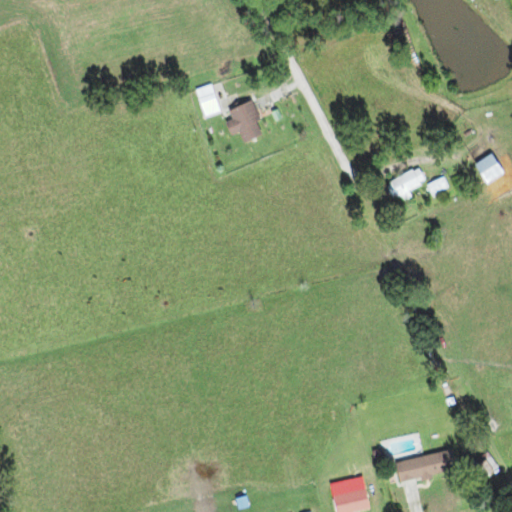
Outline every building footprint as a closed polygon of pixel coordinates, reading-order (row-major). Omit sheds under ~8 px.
[(189,92),(199,118),(215,112),(205,85),(189,92)] [(235,142),(257,135),(247,102),(222,110),(225,120),(219,122),(224,136),(233,134),(235,142)] [(467,167),(479,186),(497,174),(485,155),(467,167)] [(380,184),(387,199),(421,184),(414,169),(380,184)] [(427,196),(443,189),(438,179),(423,186),(427,196)] [(394,484),(446,473),(441,453),(389,464),(394,484)] [(471,482),(493,469),(484,453),(461,466),(471,482)] [(326,498),(329,511),(354,511),(363,510),(358,490),(326,498)]
